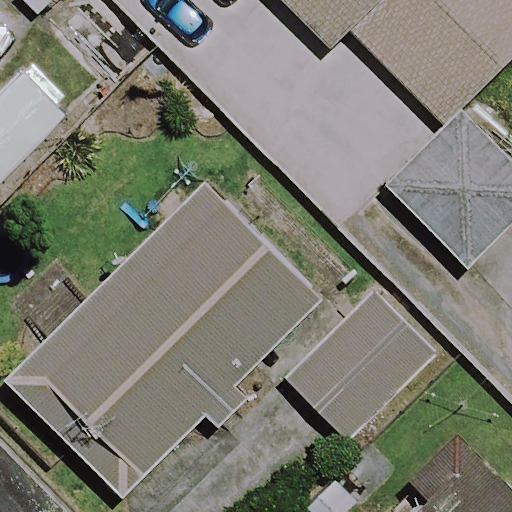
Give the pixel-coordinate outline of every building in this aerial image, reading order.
[(381,0),(273,0),(327,54),(381,0)] [(511,62),(511,0),(386,0),(350,37),(442,131),(511,62)] [(511,230),(511,175),(459,119),(381,193),(462,278),(511,230)] [(321,306),(206,188),(2,387),(117,505),(321,306)] [(432,365),(370,297),(281,379),(343,447),(432,365)] [(511,511),(511,504),(467,458),(412,511),(511,511)]
